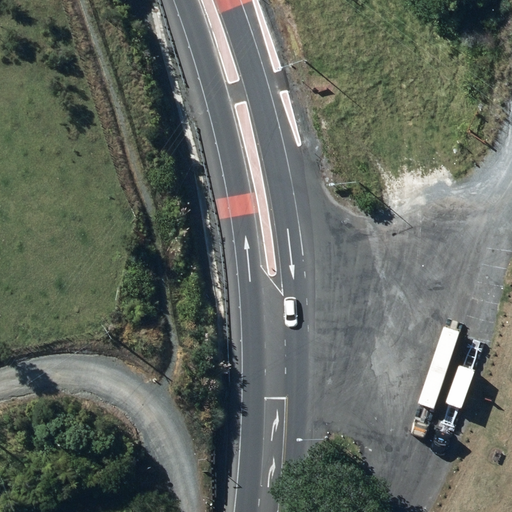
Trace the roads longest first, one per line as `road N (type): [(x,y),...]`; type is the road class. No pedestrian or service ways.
road 1 (trunk): [(203,0),(228,63),(265,226),(271,421),(264,511)]
road 2 (unclassified): [(191,511),(169,437),(129,394),(77,371),(0,383)]
